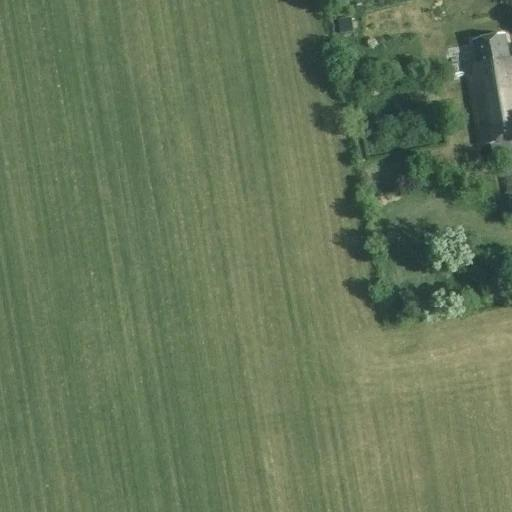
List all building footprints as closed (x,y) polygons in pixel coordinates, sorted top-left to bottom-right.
[(351,20),(338,21),(339,35),(353,34),(351,20)] [(416,28),(418,48),(435,46),(433,26),(416,28)] [(472,69),(474,79),(489,76),(490,80),(494,79),(495,81),(503,80),(505,90),(511,89),(511,75),(511,76),(504,39),(472,45),(477,68),(472,69)] [(475,116),(501,111),(509,110),(507,101),(511,100),(511,89),(505,90),(503,80),(495,81),(494,79),(490,80),(489,76),(474,79),(468,80),(475,116)] [(511,159),(501,161),(511,220),(511,100),(507,101),(509,110),(501,111),(507,143),(508,143),(511,159)] [(501,160),(501,161),(511,159),(508,143),(507,143),(501,111),(475,116),(480,148),(490,146),(493,162),(501,160)] [(421,218),(383,226),(392,271),(430,264),(421,218)]
